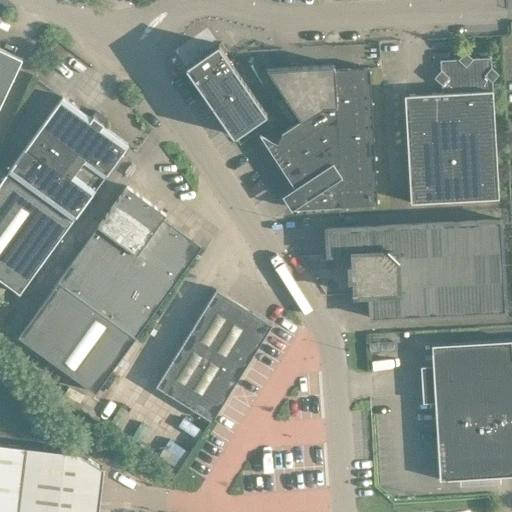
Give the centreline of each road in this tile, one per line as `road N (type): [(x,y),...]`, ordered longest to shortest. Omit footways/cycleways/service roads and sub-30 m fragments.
road 1 (unclassified): [(343,511),(332,342),(153,80),(124,50)]
road 2 (unclassified): [(215,0),(282,18),(511,11)]
